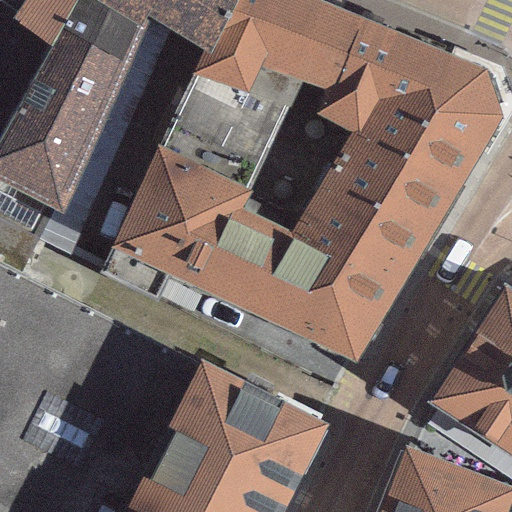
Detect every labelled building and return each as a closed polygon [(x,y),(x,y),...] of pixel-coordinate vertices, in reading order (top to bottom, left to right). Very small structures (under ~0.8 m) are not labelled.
[(0,176),(61,211),(146,15),(201,48),(209,52),(234,0),(72,0),(0,135),(0,176)] [(0,0),(0,135),(72,0),(0,0)] [(484,68),(318,0),(234,0),(209,52),(201,48),(110,250),(355,365),(500,114),(484,68)] [(123,511),(197,364),(0,266),(0,511),(123,511)] [(511,291),(503,285),(423,402),(511,458),(511,291)] [(286,511),(330,424),(197,364),(123,511),(286,511)] [(505,511),(511,494),(511,490),(402,448),(377,511),(505,511)]
